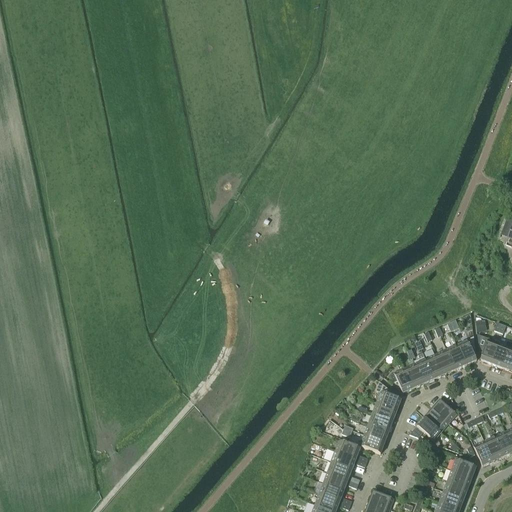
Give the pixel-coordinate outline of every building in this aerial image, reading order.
[(500,236),(508,239),(511,229),(511,215),(507,217),(500,236)] [(491,366),(499,345),(488,341),(480,362),(491,366)] [(476,362),(467,342),(456,347),(465,367),(476,362)] [(502,370),(510,349),(499,345),(491,366),(502,370)] [(465,367),(456,347),(446,351),(455,372),(465,367)] [(511,373),(511,350),(510,349),(502,370),(511,373)] [(455,372),(446,351),(435,356),(444,377),(455,372)] [(444,377),(435,356),(425,361),(434,381),(444,377)] [(434,381),(425,361),(414,365),(424,386),(434,381)] [(424,386),(414,365),(404,370),(413,390),(424,386)] [(413,390),(404,370),(389,377),(392,385),(397,383),(402,395),(413,390)] [(396,413),(401,402),(392,398),(393,396),(393,395),(379,384),(378,384),(379,384),(376,393),(380,394),(375,405),(396,413)] [(449,404),(442,398),(439,402),(446,407),(449,404)] [(456,416),(446,407),(439,402),(431,411),(448,425),(456,416)] [(392,423),(396,413),(375,405),(371,416),(392,423)] [(448,425),(431,411),(424,419),(441,434),(448,425)] [(388,434),(392,423),(371,416),(367,426),(388,434)] [(441,434),(424,419),(416,428),(423,434),(433,443),(441,434)] [(468,430),(476,426),(474,422),(466,425),(468,430)] [(384,445),(388,434),(367,426),(363,437),(384,445)] [(423,434),(416,428),(413,432),(420,438),(423,434)] [(511,454),(511,451),(504,434),(493,439),(503,459),(511,454)] [(380,455),(384,445),(363,437),(359,448),(380,455)] [(503,459),(493,439),(483,443),(492,464),(503,459)] [(355,461),(360,450),(339,442),(334,453),(355,461)] [(492,464),(483,443),(472,448),(482,468),(492,464)] [(351,472),(355,461),(334,453),(330,464),(351,472)] [(471,480),(475,469),(455,461),(450,472),(471,480)] [(347,483),(351,472),(330,464),(326,475),(347,483)] [(467,491),(471,480),(450,472),(446,483),(467,491)] [(343,493),(347,483),(326,475),(322,485),(343,493)] [(463,502),(467,491),(446,483),(442,494),(463,502)] [(339,504),(343,493),(322,485),(318,496),(339,504)] [(389,511),(393,501),(372,493),(368,504),(389,511)] [(458,511),(459,511),(463,502),(442,494),(438,504),(458,511)] [(328,511),(336,511),(339,504),(318,496),(314,507),(328,511)]
